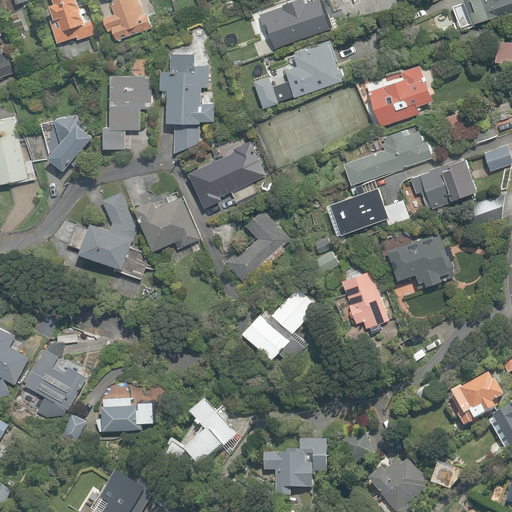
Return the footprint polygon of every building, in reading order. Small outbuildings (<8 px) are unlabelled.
[(52,20),(60,44),(78,37),(79,40),(97,34),(93,21),(86,23),(78,0),(54,0),(56,3),(53,4),(58,18),(52,20)] [(113,31),(116,41),(153,29),(148,14),(146,15),(140,0),(137,0),(136,0),(113,0),(115,4),(113,4),(116,13),(104,17),(109,32),(113,31)] [(272,36),(276,48),(335,28),(325,0),(316,0),(308,3),(306,0),(293,0),(259,12),(268,37),(272,36)] [(511,0),(491,0),(462,0),(463,2),(449,7),(457,31),(511,10),(511,0)] [(230,10),(235,9),(236,5),(232,1),(227,2),(226,7),(230,10)] [(407,13),(412,23),(431,14),(426,4),(407,13)] [(0,76),(15,72),(10,56),(6,57),(0,39),(0,35),(3,34),(0,26),(0,76)] [(295,96),(295,98),(345,80),(344,78),(346,77),(343,67),(340,68),(337,61),(339,60),(332,38),(318,43),(319,46),(309,50),(308,47),(295,51),(296,53),(294,54),(298,66),(287,70),(290,80),(274,86),(270,75),(254,81),(264,109),(282,103),(281,101),(295,96)] [(511,40),(496,38),(492,63),(511,65),(511,40)] [(169,122),(202,122),(202,121),(215,121),(215,103),(202,103),(202,87),(210,87),(210,65),(196,65),(196,53),(172,53),(172,71),(162,71),(162,89),(163,89),(163,98),(169,98),(169,122)] [(368,83),(382,126),(420,113),(417,103),(424,100),(421,92),(429,89),(421,65),(402,72),(405,79),(399,82),(398,78),(397,78),(397,77),(388,81),(387,77),(368,83)] [(105,148),(126,148),(126,129),(141,129),(142,108),(152,108),(153,75),(113,75),(112,126),(105,126),(105,148)] [(354,86),(262,126),(282,170),(373,130),(354,86)] [(440,119),(444,131),(465,124),(461,112),(440,119)] [(52,158),(66,169),(95,136),(85,128),(87,126),(82,122),(79,113),(67,116),(67,115),(59,117),(57,119),(43,122),(51,158),(52,158)] [(492,115),(471,121),(477,143),(498,137),(492,115)] [(0,183),(10,181),(11,184),(36,179),(32,160),(26,161),(16,116),(0,118),(0,119),(0,122),(0,121),(0,183)] [(347,162),(354,184),(434,157),(429,141),(425,142),(421,130),(410,134),(408,129),(385,137),(387,142),(384,143),(386,149),(347,162)] [(190,172),(206,207),(223,199),(221,196),(232,190),(239,206),(259,196),(252,182),(261,177),(267,175),(261,162),(251,140),(234,148),(235,152),(225,156),(224,154),(215,156),(216,161),(190,172)] [(511,160),(507,145),(483,152),(490,174),(511,166),(511,160)] [(427,185),(434,208),(455,200),(454,199),(480,190),(468,157),(464,159),(463,158),(422,172),(423,174),(418,175),(422,186),(427,185)] [(333,204),(343,234),(387,219),(389,225),(410,218),(404,199),(386,206),(379,187),(366,192),(363,184),(357,186),(360,194),(333,204)] [(116,269),(144,279),(151,260),(145,258),(147,251),(134,246),(140,230),(122,192),(104,199),(113,223),(111,228),(94,221),(91,229),(77,224),(70,242),(118,265),(116,269)] [(497,193),(468,203),(475,226),(505,216),(497,193)] [(136,207),(155,250),(176,241),(179,248),(201,238),(183,196),(158,207),(154,199),(136,207)] [(226,262),(243,280),(246,277),(247,278),(261,266),(265,270),(265,269),(285,251),(284,249),(286,248),(284,246),(292,238),(264,208),(261,211),(246,224),(257,236),(236,254),(235,253),(226,262)] [(445,245),(440,232),(388,250),(399,281),(416,276),(420,288),(428,285),(429,289),(446,283),(444,279),(457,275),(451,257),(454,256),(450,244),(445,245)] [(320,252),(333,248),(329,238),(316,243),(320,252)] [(317,259),(325,271),(340,263),(333,250),(317,259)] [(380,323),(390,320),(372,270),(344,280),(352,303),(351,304),(358,324),(364,321),(367,328),(370,326),(373,332),(383,329),(380,323)] [(279,352),(291,362),(305,347),(292,335),(319,305),(299,287),(275,313),(268,306),(261,313),(244,332),(261,348),(273,359),(279,352)] [(0,374),(16,383),(31,356),(11,345),(17,335),(0,325),(0,374)] [(26,385),(70,410),(90,375),(71,365),(67,373),(57,367),(62,358),(46,349),(26,385)] [(503,396),(490,372),(448,395),(461,418),(477,409),(482,417),(495,410),(491,403),(503,396)] [(98,418),(98,430),(134,429),(145,429),(145,426),(150,426),(149,419),(158,419),(158,412),(167,412),(166,404),(171,400),(171,390),(164,383),(147,384),(147,400),(132,400),(132,398),(108,399),(108,404),(104,404),(104,418),(98,418)] [(412,393),(419,405),(438,394),(432,383),(412,393)] [(196,470),(237,436),(208,401),(193,413),(199,420),(185,445),(175,440),(167,455),(195,470),(196,470)] [(511,403),(496,413),(511,441),(511,403)] [(63,435),(77,443),(90,419),(75,411),(63,435)] [(352,464),(375,455),(367,433),(343,441),(352,464)] [(277,495),(292,495),(292,488),(315,488),(315,473),(330,473),(330,441),(303,441),(302,451),(289,451),(289,454),(265,453),(265,470),(277,470),(277,495)] [(399,511),(408,511),(412,509),(408,504),(427,488),(425,485),(432,480),(422,468),(419,471),(409,460),(404,464),(400,460),(386,471),(384,468),(371,479),(398,511),(399,511)] [(434,483),(451,489),(466,472),(440,464),(434,483)] [(130,479),(116,470),(92,508),(85,504),(79,511),(142,511),(157,488),(140,478),(139,480),(132,476),(130,479)] [(0,511),(14,492),(0,483),(0,511)] [(266,489),(267,500),(275,500),(274,489),(266,489)]
